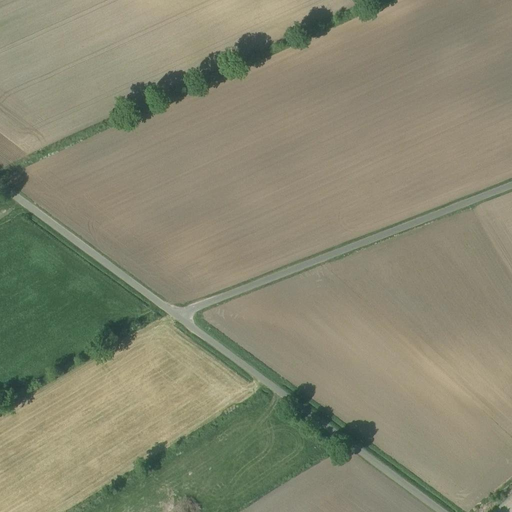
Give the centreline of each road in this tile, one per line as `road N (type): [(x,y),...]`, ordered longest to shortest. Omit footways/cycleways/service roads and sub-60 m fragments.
road 1 (unclassified): [(511,184),(190,309)]
road 2 (unclassified): [(190,309),(458,511)]
road 3 (unclassified): [(0,167),(190,309)]
